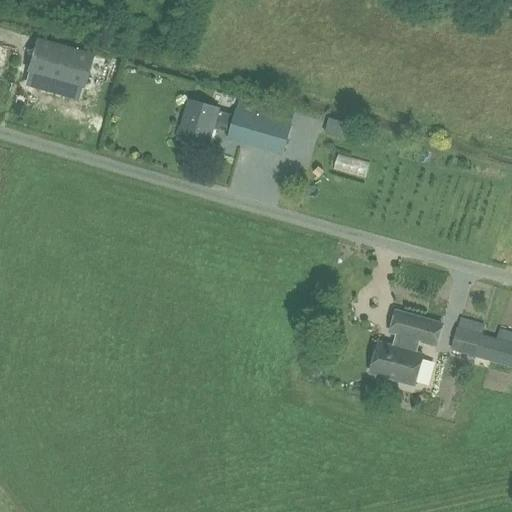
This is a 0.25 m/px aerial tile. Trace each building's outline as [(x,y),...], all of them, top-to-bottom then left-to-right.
[(93,55),(35,38),(26,70),(84,86),(93,55)] [(233,115),(217,110),(218,109),(189,101),(178,140),(206,148),(212,128),(228,132),(226,139),(284,156),(291,125),(270,119),(274,106),(259,102),(260,99),(251,96),(250,99),(238,96),(233,115)] [(357,128),(329,120),(325,135),(353,143),(357,128)] [(273,161),(269,177),(279,179),(282,162),(273,161)] [(388,378),(414,385),(422,355),(416,353),(419,341),(435,345),(441,324),(395,311),(389,332),(395,334),(390,352),(376,348),(369,373),(374,374),(375,378),(385,381),(388,378)] [(484,324),(460,318),(451,350),(475,357),(484,324)] [(496,338),(496,339),(490,361),(511,366),(511,332),(499,329),(496,338)] [(417,373),(433,378),(440,354),(425,349),(417,373)]
